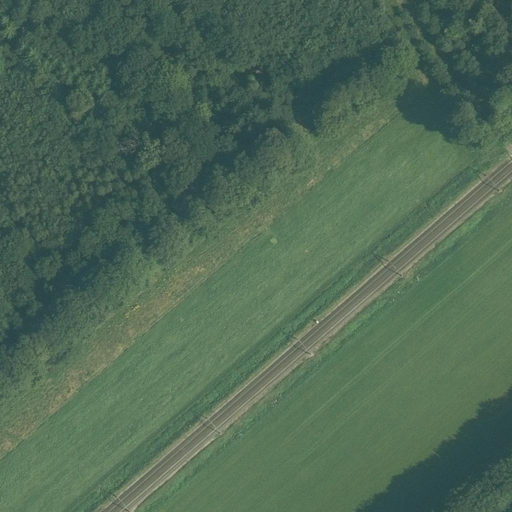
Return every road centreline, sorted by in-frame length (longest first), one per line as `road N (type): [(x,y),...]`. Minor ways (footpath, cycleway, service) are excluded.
road 1 (track): [(233,0),(0,194)]
road 2 (track): [(396,0),(511,151)]
